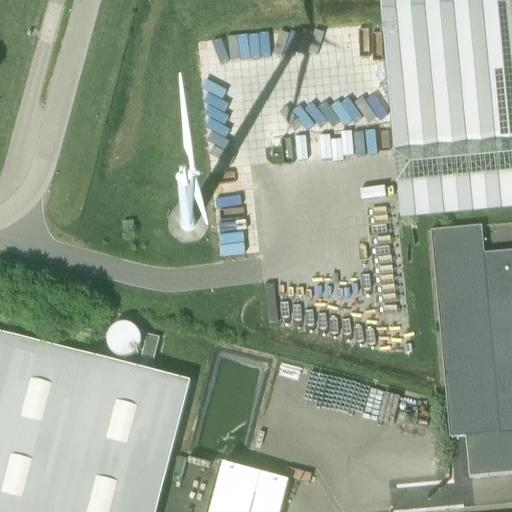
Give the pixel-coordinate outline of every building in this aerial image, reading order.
[(511,145),(511,0),(468,0),(382,9),(396,155),(511,145)] [(511,252),(484,255),(482,229),(430,232),(450,439),(465,438),(469,479),(511,475),(511,252)] [(134,349),(147,327),(124,314),(111,337),(134,349)] [(160,339),(148,336),(142,359),(154,362),(160,339)] [(280,511),(288,483),(223,466),(211,511),(280,511)]
